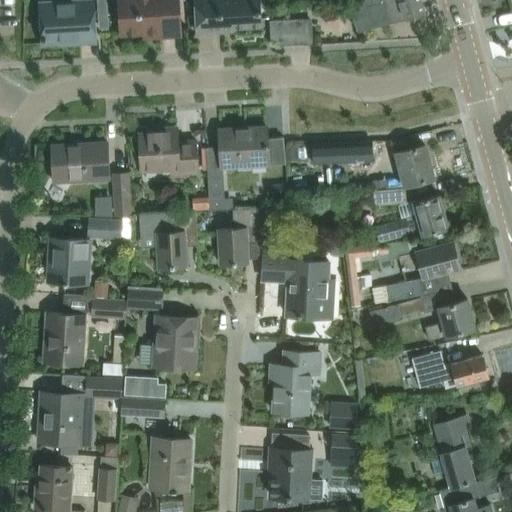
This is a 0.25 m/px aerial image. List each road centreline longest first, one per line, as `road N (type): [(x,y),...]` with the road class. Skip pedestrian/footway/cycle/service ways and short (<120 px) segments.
road 1 (residential): [(27,114),(73,87),(295,76),(373,90),(469,67)]
road 2 (residential): [(0,361),(13,153),(27,114)]
road 3 (residential): [(224,511),(237,316)]
road 4 (tertiary): [(511,219),(469,67)]
